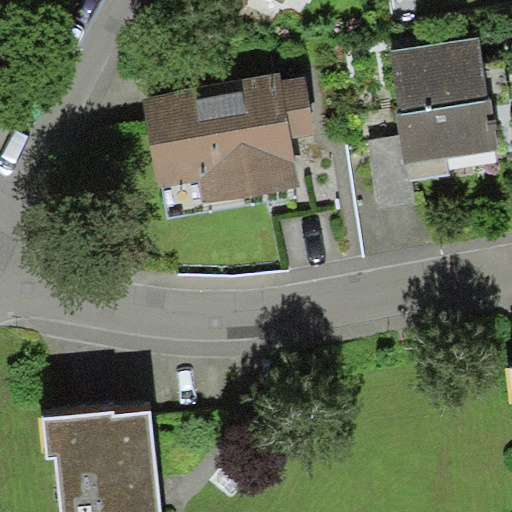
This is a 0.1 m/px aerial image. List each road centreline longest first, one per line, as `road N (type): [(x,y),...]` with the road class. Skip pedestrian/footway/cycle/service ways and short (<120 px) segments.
road 1 (residential): [(0,279),(49,293),(300,306),(511,269)]
road 2 (residential): [(0,222),(116,0)]
